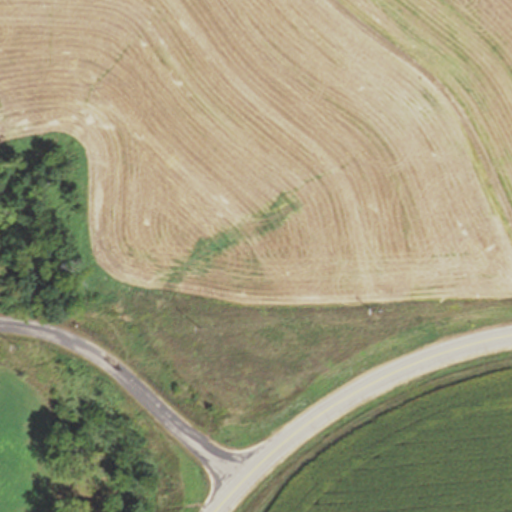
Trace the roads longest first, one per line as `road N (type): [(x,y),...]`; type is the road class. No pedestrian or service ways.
road 1 (primary): [(511,338),(407,368),(353,395),(284,444),(218,511)]
road 2 (track): [(330,0),(437,87),(460,120),(511,254)]
road 3 (tertiary): [(239,483),(125,375),(83,347),(33,330),(0,329)]
